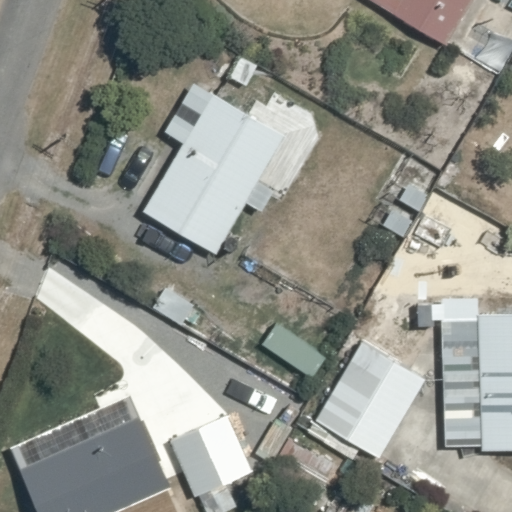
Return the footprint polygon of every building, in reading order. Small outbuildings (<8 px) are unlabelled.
[(376,0),(447,41),(471,0),(376,0)] [(235,47),(224,77),(259,90),(270,61),(235,47)] [(261,177),(287,134),(197,81),(167,131),(184,141),(144,208),(217,251),(248,200),(264,210),(278,186),(261,177)] [(407,239),(434,192),(403,174),(376,222),(407,239)] [(483,442),(483,447),(511,446),(511,309),(479,310),(479,316),(443,317),(447,443),(483,442)] [(364,340),(319,419),(381,454),(426,375),(364,340)] [(18,443),(45,511),(114,511),(167,491),(129,398),(18,443)] [(229,414),(172,438),(197,494),(253,469),(229,414)]
